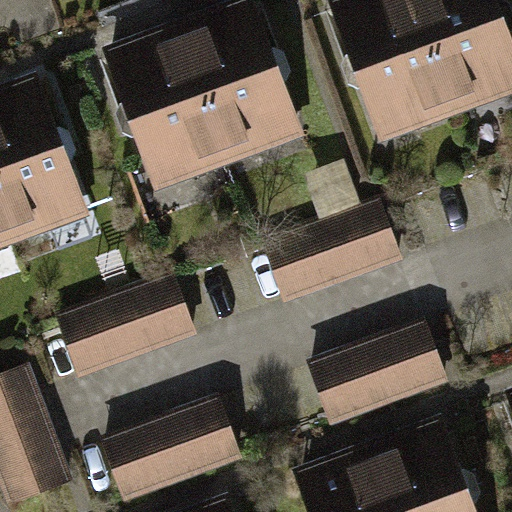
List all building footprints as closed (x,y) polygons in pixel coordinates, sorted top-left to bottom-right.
[(413,0),(352,0),(334,7),(388,148),(459,121),(413,0)] [(511,44),(495,0),(413,0),(459,121),(511,100),(511,44)] [(251,2),(179,29),(233,170),(304,143),(251,2)] [(179,29),(108,56),(161,196),(233,170),(179,29)] [(36,80),(0,93),(0,201),(18,248),(89,221),(36,80)] [(306,184),(321,224),(363,208),(348,168),(306,184)] [(321,224),(264,246),(285,302),(405,256),(383,200),(363,208),(321,224)] [(0,201),(0,254),(18,248),(0,201)] [(176,274),(62,317),(83,373),(197,330),(176,274)] [(433,321),(310,367),(334,430),(457,384),(433,321)] [(35,366),(0,379),(0,473),(13,508),(79,483),(35,366)] [(215,389),(101,432),(128,504),(242,461),(215,389)] [(477,511),(442,419),(371,446),(395,511),(477,511)] [(395,511),(371,446),(299,473),(314,511),(395,511)] [(232,511),(228,501),(197,511),(232,511)]
